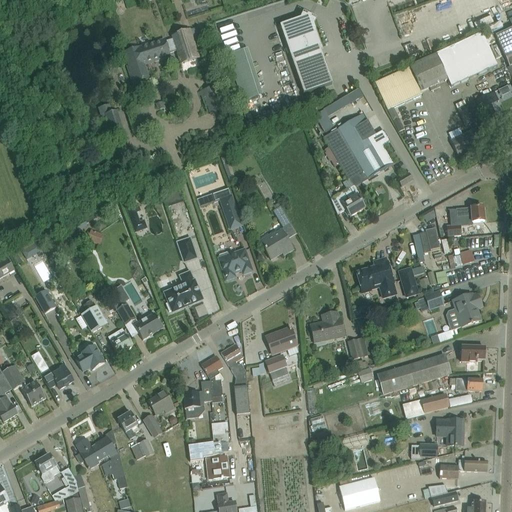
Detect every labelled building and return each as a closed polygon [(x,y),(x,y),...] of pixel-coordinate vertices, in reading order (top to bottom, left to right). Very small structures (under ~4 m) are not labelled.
[(311,25),(303,20),(279,29),(303,95),(332,85),(311,25)] [(474,20),(470,21),(474,34),(479,32),(474,20)] [(501,51),(509,68),(507,69),(511,79),(511,29),(495,37),(501,51)] [(173,40),(177,52),(181,64),(198,58),(193,42),(199,40),(196,30),(172,37),(173,40)] [(451,48),(410,66),(421,92),(429,89),(431,92),(440,88),(438,85),(448,80),(451,88),(497,67),(482,34),(455,46),(451,48)] [(177,52),(173,40),(165,42),(164,41),(140,48),(125,52),(130,66),(127,67),(133,83),(148,78),(143,63),(159,58),(159,60),(170,57),(169,55),(177,52)] [(237,52),(248,100),(268,95),(256,48),(237,52)] [(409,68),(374,84),(387,112),(388,112),(392,122),(393,122),(398,134),(404,131),(399,119),(394,109),(421,96),(409,68)] [(217,96),(214,87),(198,93),(201,99),(205,98),(211,114),(222,109),(218,98),(221,97),(220,95),(217,96)] [(358,90),(347,97),(352,104),(363,97),(358,90)] [(484,121),(487,120),(496,115),(487,96),(477,101),(475,102),(484,121)] [(164,101),(155,104),(157,111),(166,108),(164,101)] [(465,106),(458,109),(457,109),(465,127),(472,124),(470,120),(480,115),(474,102),(465,106)] [(116,112),(112,113),(110,104),(98,108),(102,120),(108,118),(113,134),(122,131),(116,112)] [(363,115),(323,139),(329,148),(331,151),(335,159),(336,161),(348,180),(348,181),(349,180),(353,187),(356,191),(356,190),(354,187),(393,165),(382,147),(390,142),(383,131),(375,136),(373,132),(368,122),(363,115)] [(511,116),(498,123),(506,141),(511,137),(511,116)] [(478,136),(476,131),(451,142),(458,156),(472,150),(471,147),(481,143),(482,145),(478,136)] [(326,153),(324,154),(329,163),(330,162),(335,159),(331,151),(329,148),(324,151),(326,153)] [(413,181),(409,174),(397,181),(401,188),(413,181)] [(347,191),(331,200),(337,216),(346,211),(350,218),(365,209),(359,200),(357,196),(356,190),(356,191),(353,187),(347,191)] [(228,190),(212,195),(215,202),(220,200),(230,230),(241,226),(230,196),(228,190)] [(137,203),(124,207),(131,224),(139,221),(136,212),(140,211),(137,203)] [(273,212),(283,230),(281,231),(281,232),(271,238),(272,240),(262,246),(271,261),(282,254),(283,256),(293,250),(285,238),(295,232),(296,235),(297,235),(280,208),(273,212)] [(456,218),(471,217),(472,224),(484,222),(483,208),(456,210),(456,218)] [(433,210),(423,217),(426,223),(435,218),(434,212),(433,210)] [(216,214),(220,227),(226,225),(222,212),(216,214)] [(84,220),(75,225),(78,231),(87,226),(86,224),(84,221),(84,220)] [(248,225),(241,227),(245,242),(253,239),(248,225)] [(461,236),(460,227),(447,228),(448,237),(461,236)] [(73,228),(68,231),(75,242),(80,239),(73,228)] [(425,231),(426,234),(419,235),(424,255),(430,253),(430,251),(439,249),(435,229),(425,231)] [(91,231),(86,242),(95,245),(99,234),(91,231)] [(189,238),(177,242),(184,264),(197,259),(189,238)] [(50,241),(43,246),(51,258),(58,253),(50,241)] [(22,253),(27,261),(41,253),(36,245),(22,253)] [(244,251),(229,257),(228,254),(226,253),(219,256),(218,257),(226,281),(235,278),(233,275),(242,272),(243,275),(252,272),(244,251)] [(470,251),(459,254),(459,256),(462,266),(474,262),(470,251)] [(14,254),(11,256),(17,266),(22,263),(16,253),(14,254)] [(0,280),(15,272),(7,259),(0,263),(0,280)] [(356,274),(358,284),(361,293),(379,288),(383,299),(396,295),(393,284),(394,284),(390,272),(387,263),(386,260),(374,263),(375,268),(356,274)] [(410,270),(399,273),(402,283),(406,298),(418,295),(413,279),(413,278),(424,274),(422,268),(411,271),(410,270)] [(166,273),(170,281),(177,277),(174,270),(166,273)] [(444,272),(435,274),(438,285),(447,283),(444,272)] [(190,273),(179,278),(183,287),(164,295),(168,304),(166,305),(169,313),(172,312),(172,313),(202,301),(194,282),(193,282),(190,273)] [(436,284),(433,273),(427,274),(430,286),(436,284)] [(419,282),(422,293),(431,291),(428,280),(419,282)] [(121,286),(107,295),(116,311),(126,326),(132,323),(134,327),(138,324),(136,321),(127,305),(125,303),(129,301),(121,286)] [(19,294),(23,307),(35,303),(30,290),(19,294)] [(34,298),(44,316),(56,309),(46,291),(34,298)] [(425,299),(417,302),(421,313),(429,310),(430,311),(445,305),(439,292),(425,298),(425,299)] [(481,322),(476,310),(482,308),(478,295),(472,297),(471,295),(462,299),(453,302),(456,310),(448,313),(446,317),(451,332),(481,322)] [(81,316),(87,326),(92,334),(107,325),(97,307),(96,307),(92,301),(83,306),(87,313),(81,316)] [(14,308),(5,313),(11,322),(20,317),(14,307),(14,308)] [(367,316),(364,308),(352,312),(355,320),(367,316)] [(337,314),(328,316),(322,317),(324,323),(311,327),(315,345),(323,343),(323,344),(344,339),(340,320),(338,320),(337,314)] [(163,330),(154,315),(138,324),(134,327),(143,342),(163,330)] [(288,329),(277,334),(266,338),(272,356),(297,347),(290,329),(288,329)] [(122,330),(108,339),(118,356),(132,348),(122,330)] [(354,361),(372,356),(367,338),(349,343),(354,361)] [(232,365),(234,369),(231,371),(236,379),(234,388),(236,417),(249,415),(249,405),(247,386),(246,374),(241,365),(237,367),(235,363),(243,359),(240,353),(240,352),(239,352),(235,346),(221,354),(229,367),(232,365)] [(104,364),(99,355),(94,347),(89,350),(87,349),(85,349),(84,350),(82,352),(82,354),(83,356),(76,361),(83,373),(90,368),(92,371),(104,364)] [(461,348),(461,363),(476,364),(476,361),(484,361),(484,348),(461,348)] [(38,354),(31,358),(34,364),(41,359),(38,354)] [(444,356),(434,359),(377,376),(383,396),(450,375),(444,356)] [(216,357),(201,366),(205,372),(204,372),(205,373),(210,381),(210,383),(211,398),(222,397),(221,382),(223,380),(220,375),(217,372),(222,368),(216,357)] [(270,375),(272,381),(275,387),(291,381),(286,368),(288,368),(284,358),(266,365),(270,375)] [(37,372),(33,364),(27,368),(31,375),(37,372)] [(13,390),(14,391),(19,388),(31,408),(45,399),(35,383),(26,388),(14,367),(11,368),(3,373),(7,379),(13,390)] [(49,371),(41,376),(50,390),(56,385),(59,391),(73,383),(68,374),(64,367),(50,374),(49,371)] [(371,368),(357,372),(361,384),(374,379),(371,368)] [(450,379),(449,386),(451,386),(450,390),(456,390),(456,391),(482,393),(483,377),(475,376),(475,381),(450,379)] [(204,403),(212,402),(210,383),(201,384),(202,393),(183,395),(186,420),(195,419),(193,409),(204,408),(204,403)] [(0,418),(3,424),(17,416),(1,388),(0,388),(0,396),(0,418)] [(164,393),(148,403),(157,418),(165,414),(166,416),(175,411),(164,393)] [(446,395),(421,402),(424,414),(449,408),(446,395)] [(316,423),(330,419),(328,412),(314,415),(316,423)] [(138,427),(130,414),(118,421),(129,440),(135,437),(131,431),(138,427)] [(219,428),(236,426),(235,414),(218,415),(219,428)] [(143,424),(154,442),(162,437),(151,419),(143,424)] [(435,421),(435,439),(446,439),(446,448),(457,448),(457,447),(463,447),(463,438),(460,438),(460,431),(463,431),(463,422),(435,421)] [(331,428),(321,430),(323,437),(333,434),(331,428)] [(224,430),(212,432),(213,436),(213,444),(228,442),(228,434),(224,435),(224,430)] [(321,433),(315,435),(317,442),(318,441),(323,440),(321,433)] [(78,456),(76,457),(80,464),(84,462),(89,470),(98,465),(97,464),(99,463),(99,462),(108,457),(109,459),(110,458),(111,461),(109,462),(113,475),(114,481),(117,480),(120,490),(127,488),(125,478),(126,478),(118,454),(116,455),(113,449),(107,439),(106,439),(106,440),(101,443),(101,442),(94,446),(95,447),(91,449),(86,441),(76,447),(81,454),(78,456)] [(148,440),(139,444),(145,458),(154,455),(148,440)] [(420,458),(437,458),(437,445),(419,445),(419,446),(411,446),(411,459),(420,459),(420,458)] [(201,446),(190,447),(191,461),(202,460),(201,446)] [(44,483),(46,484),(54,479),(53,477),(59,473),(49,456),(35,465),(42,476),(41,478),(44,483)] [(206,461),(209,481),(221,479),(221,480),(223,479),(229,478),(229,477),(228,478),(227,468),(228,468),(227,458),(206,461)] [(440,466),(439,480),(446,480),(448,480),(458,481),(458,472),(464,473),(486,474),(487,463),(477,462),(465,462),(458,461),(458,466),(458,467),(440,466)] [(68,469),(61,474),(69,487),(65,490),(70,498),(77,493),(73,477),(68,469)] [(73,477),(78,493),(84,509),(92,507),(85,487),(81,474),(73,477)] [(374,479),(339,488),(344,511),(380,502),(374,479)] [(0,507),(9,502),(4,494),(0,486),(0,507)] [(432,489),(429,489),(431,498),(447,494),(445,487),(432,489)] [(447,494),(431,498),(433,508),(458,502),(456,493),(456,492),(447,494)] [(81,511),(79,500),(77,493),(70,498),(69,498),(69,502),(67,503),(68,511),(81,511)] [(33,496),(30,503),(37,506),(40,499),(33,496)] [(225,496),(216,497),(218,511),(236,511),(235,503),(226,504),(225,496)] [(128,500),(118,503),(120,511),(130,508),(128,500)] [(58,501),(37,508),(37,511),(50,511),(60,509),(58,501)] [(484,511),(485,504),(472,503),(472,507),(473,507),(473,509),(467,509),(466,511),(484,511)]
